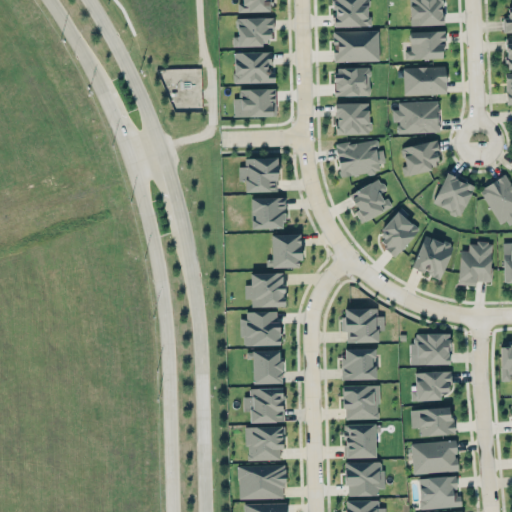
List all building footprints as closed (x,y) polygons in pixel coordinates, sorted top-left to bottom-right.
[(237,11),(270,11),(269,0),(241,0),(241,1),(237,1),(237,11)] [(331,0),(333,27),(371,25),(370,16),(367,16),(366,0),(331,0)] [(441,0),(408,0),(410,25),(443,24),(441,0)] [(511,3),(507,4),(508,17),(502,17),(503,32),(511,31),(511,3)] [(232,45),(268,45),(268,32),(274,31),(273,16),(236,17),(236,36),(232,36),(232,45)] [(378,60),(377,30),(332,31),(333,61),(378,60)] [(409,31),(410,50),(404,50),(404,59),(444,58),(443,30),(409,31)] [(271,51),(232,52),(233,83),(274,82),(274,67),(271,67),(271,51)] [(334,96),(370,95),(369,66),(333,67),(334,96)] [(445,93),(445,66),(402,67),(402,94),(445,93)] [(233,116),(276,115),(275,88),(238,89),(238,98),(232,98),(233,116)] [(392,121),(397,121),(397,133),(438,132),(437,100),(397,101),(398,109),(392,109),(392,121)] [(369,134),(369,102),(334,103),(335,134),(369,134)] [(334,145),(339,177),(378,171),(377,163),(384,162),(382,149),(378,150),(376,138),(334,145)] [(401,145),(404,166),(401,166),(402,174),(439,169),(435,140),(401,145)] [(277,190),(276,157),(244,157),(244,166),(237,166),(238,179),(244,179),(244,191),(277,190)] [(473,184),(444,173),(433,204),(462,215),(473,184)] [(478,189),(501,227),(511,219),(511,185),(504,173),(478,189)] [(391,206),(386,197),(383,199),(379,192),(385,189),(379,178),(349,193),(357,209),(354,210),(360,222),(391,206)] [(284,196),(250,197),(250,218),(251,228),(284,227),(284,196)] [(408,214),(401,207),(374,235),(394,254),(418,229),(405,217),(408,214)] [(271,259),(265,259),(265,267),(300,266),(299,233),(270,234),(271,259)] [(439,278),(452,245),(424,234),(411,267),(439,278)] [(459,250),(457,284),(476,285),(476,281),(490,281),(492,242),(468,241),(468,250),(459,250)] [(511,283),(511,241),(502,242),(503,284),(511,283)] [(249,273),(250,284),(243,284),(244,299),(251,299),(251,306),(284,305),(283,272),(249,273)] [(376,308),(342,307),(342,331),(346,331),(346,341),(377,341),(377,330),(383,330),(384,315),(376,315),(376,308)] [(278,310),(245,311),(246,318),(240,318),(241,345),(279,344),(278,310)] [(410,364),(450,363),(449,332),(414,333),(414,342),(409,342),(410,364)] [(511,345),(500,346),(500,380),(511,379),(511,345)] [(375,348),(341,348),(342,379),(375,378),(375,348)] [(281,382),(280,349),(250,350),(251,383),(281,382)] [(410,400),(439,399),(439,391),(450,391),(449,370),(414,371),(415,390),(410,390),(410,400)] [(378,418),(378,384),(342,385),(343,418),(378,418)] [(249,422),(283,421),(282,387),(249,388),(249,396),(242,396),(243,409),(249,409),(249,422)] [(449,407),(410,408),(410,427),(419,427),(419,435),(454,433),(454,417),(449,418),(449,407)] [(374,423),(343,423),(344,457),(375,456),(374,423)] [(282,459),(281,425),(245,426),(246,459),(282,459)] [(457,471),(456,440),(410,442),(412,473),(457,471)] [(344,462),(345,495),(376,494),(376,488),(383,488),(383,461),(344,462)] [(237,465),(238,498),(284,497),(284,464),(237,465)] [(461,506),(460,491),(456,491),(455,475),(418,477),(419,508),(461,506)] [(345,500),(345,511),(384,511),(385,507),(378,507),(378,499),(345,500)] [(285,511),(285,502),(243,503),(242,511),(285,511)]
